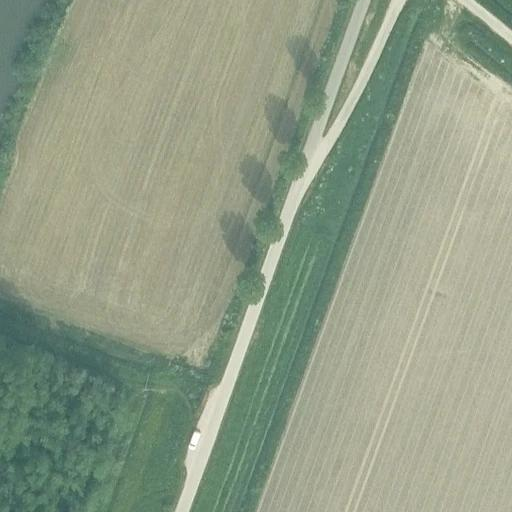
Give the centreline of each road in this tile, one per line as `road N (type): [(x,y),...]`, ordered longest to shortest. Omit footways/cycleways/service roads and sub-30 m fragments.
road 1 (unclassified): [(188,511),(370,0)]
road 2 (track): [(318,148),(399,0)]
